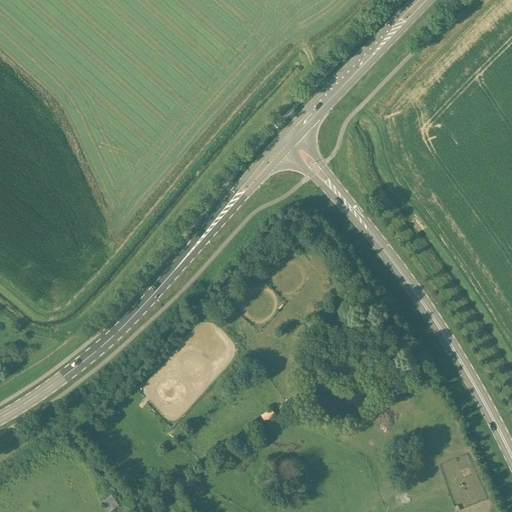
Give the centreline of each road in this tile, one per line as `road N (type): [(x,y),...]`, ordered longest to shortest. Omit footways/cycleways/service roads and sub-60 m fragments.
road 1 (tertiary): [(0,418),(88,360),(280,148)]
road 2 (secondary): [(511,456),(451,347),(368,229)]
road 3 (secondary): [(292,133),(421,0)]
road 4 (secondary): [(368,229),(292,133)]
road 5 (secondary): [(280,148),(368,229)]
